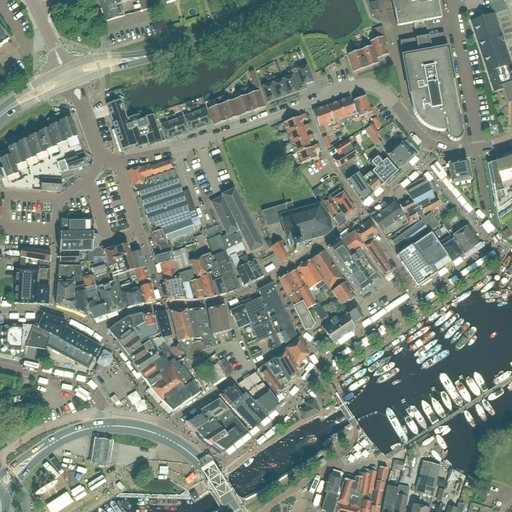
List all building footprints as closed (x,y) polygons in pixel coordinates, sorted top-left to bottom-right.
[(119,0),(98,0),(105,23),(124,17),(119,0)] [(137,0),(141,12),(149,10),(145,0),(137,0)] [(391,0),(393,11),(394,11),(397,27),(440,19),(437,0),(391,0)] [(492,4),(495,14),(497,14),(507,10),(504,1),(494,4),(492,4)] [(9,12),(12,18),(20,14),(17,8),(9,12)] [(507,10),(495,14),(497,20),(509,16),(507,10)] [(511,67),(509,69),(508,66),(511,65),(501,33),(495,15),(472,22),(478,41),(495,92),(504,89),(506,94),(511,92),(511,67)] [(509,16),(497,20),(499,25),(511,22),(509,16)] [(511,25),(511,22),(499,25),(501,31),(511,27),(511,25)] [(511,27),(501,31),(503,37),(511,33),(511,27)] [(371,47),(376,60),(388,55),(384,46),(388,44),(382,28),(376,30),(378,36),(377,36),(378,39),(369,42),(371,47)] [(511,33),(503,37),(505,42),(511,40),(511,33)] [(419,122),(420,123),(421,124),(422,125),(423,126),(424,126),(425,127),(426,128),(427,128),(428,129),(429,129),(430,130),(431,130),(432,130),(432,131),(433,131),(434,131),(435,131),(436,131),(436,132),(437,132),(438,132),(439,132),(440,132),(441,132),(442,132),(443,132),(444,132),(446,132),(447,135),(447,136),(447,137),(448,137),(448,138),(448,139),(449,139),(449,140),(450,140),(451,140),(451,141),(452,141),(453,141),(454,141),(454,142),(455,142),(455,141),(456,141),(457,141),(458,141),(459,140),(460,140),(460,139),(461,139),(461,138),(461,137),(462,137),(462,136),(462,135),(462,134),(462,133),(459,114),(458,114),(452,83),(453,83),(446,49),(443,34),(428,37),(415,39),(399,42),(402,57),(409,95),(411,107),(412,107),(412,108),(412,109),(412,110),(412,111),(413,112),(413,113),(414,114),(414,115),(415,116),(415,117),(416,118),(417,119),(417,120),(418,120),(418,121),(419,122)] [(376,60),(371,47),(363,50),(361,44),(357,45),(366,69),(378,65),(376,60)] [(354,73),(366,69),(357,45),(354,46),(356,53),(347,56),(354,73)] [(292,74),(298,92),(307,89),(305,86),(313,83),(307,67),(296,70),(297,72),(292,74)] [(298,93),(298,92),(292,74),(291,70),(287,72),(289,78),(282,80),(288,97),(298,93)] [(255,90),(259,89),(253,72),(249,74),(255,90)] [(288,97),(282,80),(275,82),(274,77),(270,78),(278,100),(288,97)] [(268,104),(278,100),(270,78),(266,79),(268,85),(262,87),(268,104)] [(243,89),(252,113),(264,108),(258,92),(250,95),(247,87),(243,89)] [(232,101),(239,118),(252,113),(243,89),(239,90),(241,98),(232,101)] [(218,98),(227,122),(239,118),(232,101),(224,104),(222,96),(218,98)] [(357,112),(359,117),(367,115),(369,118),(375,116),(373,108),(369,110),(365,97),(351,102),(355,112),(357,112)] [(214,127),(227,122),(218,98),(214,99),(216,106),(207,110),(214,127)] [(338,102),(345,119),(352,116),(354,123),(361,121),(359,117),(357,112),(355,112),(351,102),(350,98),(338,102)] [(107,105),(106,105),(106,106),(114,130),(121,151),(133,147),(134,147),(134,146),(135,148),(135,149),(134,149),(135,149),(135,150),(148,145),(148,147),(149,147),(161,143),(162,143),(152,115),(150,116),(140,119),(138,115),(126,119),(126,117),(120,101),(107,105)] [(336,122),(345,119),(338,102),(327,107),(335,130),(337,135),(339,134),(339,133),(339,132),(338,129),(339,128),(336,122)] [(193,106),(201,129),(211,125),(206,109),(199,112),(197,105),(193,106)] [(201,129),(193,106),(189,108),(191,115),(185,117),(190,133),(201,129)] [(332,131),(335,130),(327,107),(313,112),(318,128),(319,127),(321,135),(326,133),(323,126),(330,124),(332,131)] [(0,181),(1,181),(4,190),(60,193),(61,175),(87,166),(67,114),(65,113),(63,113),(62,113),(59,114),(57,114),(54,115),(52,116),(51,117),(49,118),(47,119),(46,120),(49,129),(38,133),(38,134),(27,138),(28,139),(17,143),(18,145),(7,148),(10,156),(0,159),(0,161),(2,169),(0,169),(0,181)] [(169,115),(177,137),(188,134),(183,118),(176,120),(174,113),(169,115)] [(287,134),(303,128),(303,127),(301,121),(306,119),(305,114),(299,116),(299,118),(283,123),(287,134)] [(167,141),(177,137),(169,115),(165,116),(167,123),(161,125),(167,141)] [(376,119),(371,121),(375,131),(380,129),(376,119)] [(303,128),(287,134),(290,144),(307,138),(307,137),(305,131),(310,129),(309,125),(303,127),(303,128)] [(374,147),(379,143),(373,134),(369,137),(372,142),(368,145),(371,149),(374,147)] [(311,149),(311,147),(308,141),(314,139),(312,135),(307,137),(307,138),(290,144),(294,155),(296,154),(311,149)] [(330,147),(327,137),(322,139),(325,149),(330,147)] [(405,141),(401,145),(407,150),(411,147),(405,141)] [(401,145),(400,143),(386,156),(399,170),(413,157),(407,150),(401,145)] [(311,147),(311,149),(296,154),(300,164),(316,159),(313,151),(319,149),(318,145),(311,147)] [(348,162),(356,157),(362,154),(356,145),(332,159),(337,168),(348,162)] [(360,159),(364,164),(375,156),(371,151),(360,159)] [(511,211),(511,154),(503,157),(496,159),(497,163),(488,165),(498,221),(511,211)] [(382,162),(376,155),(367,162),(374,170),(370,173),(381,185),(397,171),(386,159),(382,162)] [(147,179),(173,169),(171,161),(150,168),(150,166),(141,169),(141,168),(127,173),(131,187),(136,185),(137,190),(149,185),(147,179)] [(467,161),(447,165),(451,185),(471,181),(467,161)] [(142,198),(179,184),(174,171),(173,169),(147,179),(149,185),(137,190),(140,198),(142,198)] [(361,179),(357,173),(346,181),(361,203),(371,194),(361,179)] [(361,179),(371,194),(379,186),(372,177),(369,173),(361,179)] [(424,178),(404,190),(407,196),(408,196),(427,185),(428,185),(424,178)] [(186,207),(193,204),(188,191),(182,193),(179,184),(142,198),(148,214),(146,215),(150,225),(188,211),(186,207)] [(408,196),(410,200),(399,206),(406,219),(405,219),(408,226),(418,221),(417,218),(418,217),(422,215),(423,215),(440,206),(435,198),(434,199),(427,185),(408,196)] [(210,203),(226,235),(232,233),(238,230),(250,253),(262,247),(233,190),(221,196),(222,197),(210,203)] [(342,193),(331,200),(343,218),(354,211),(342,193)] [(325,208),(332,203),(327,197),(321,202),(325,208)] [(306,242),(310,241),(310,243),(312,242),(311,240),(315,239),(317,241),(317,240),(316,239),(324,237),(331,231),(329,220),(319,204),(318,204),(318,205),(314,206),(313,205),(312,206),(312,207),(307,208),(307,207),(306,207),(305,209),(302,210),(302,208),(301,208),(301,210),(297,211),(297,210),(296,210),(296,211),(292,213),(291,211),(290,212),(291,213),(287,214),(286,212),(293,210),(291,203),(284,205),(284,206),(262,212),(266,226),(281,222),(283,231),(282,231),(282,233),(284,232),(288,246),(287,247),(288,248),(288,247),(292,245),(294,251),(302,249),(300,243),(304,242),(305,244),(306,244),(306,242)] [(332,203),(325,208),(337,226),(344,220),(332,203)] [(189,221),(197,218),(193,204),(186,207),(188,211),(150,225),(153,234),(189,221)] [(382,212),(382,213),(391,225),(404,217),(395,204),(391,206),(382,212)] [(391,225),(382,213),(372,220),(380,232),(391,225)] [(399,251),(403,248),(404,250),(409,247),(408,245),(439,226),(430,214),(424,218),(422,215),(418,217),(421,220),(393,241),(399,251)] [(96,249),(98,247),(98,237),(95,236),(95,230),(93,230),(92,220),(60,221),(61,234),(60,234),(59,252),(88,252),(92,252),(91,249),(96,249)] [(157,246),(169,241),(193,232),(189,221),(153,234),(157,246)] [(368,221),(354,232),(362,244),(368,239),(376,234),(368,221)] [(447,223),(442,226),(447,233),(451,231),(452,230),(447,223)] [(447,233),(449,236),(462,255),(462,256),(480,244),(468,226),(454,236),(451,231),(447,233)] [(227,257),(219,238),(215,227),(203,232),(207,242),(206,242),(212,257),(217,269),(217,271),(221,280),(227,294),(236,290),(227,270),(231,269),(227,257)] [(506,239),(511,236),(507,230),(502,233),(506,239)] [(431,235),(434,240),(441,236),(438,231),(431,235)] [(351,257),(359,250),(364,247),(363,246),(362,244),(354,232),(341,241),(340,242),(351,257)] [(232,233),(226,235),(219,238),(227,257),(229,256),(230,258),(233,263),(232,265),(234,268),(240,264),(236,257),(235,254),(244,250),(241,243),(236,234),(233,236),(232,233)] [(435,273),(449,263),(440,248),(430,234),(412,246),(427,267),(429,265),(435,273)] [(442,247),(440,248),(449,263),(450,263),(462,255),(449,236),(439,243),(442,247)] [(369,239),(362,244),(369,255),(369,256),(383,277),(392,271),(369,239)] [(362,254),(359,250),(351,257),(340,242),(339,240),(327,248),(362,298),(374,290),(372,287),(369,282),(377,276),(370,265),(364,257),(362,254)] [(160,256),(171,254),(173,253),(169,241),(157,246),(160,256)] [(280,242),(270,247),(279,263),(289,257),(280,242)] [(129,255),(127,245),(103,252),(105,258),(110,273),(111,278),(128,273),(125,263),(131,261),(129,255)] [(400,254),(396,257),(402,265),(403,267),(405,270),(417,287),(436,273),(435,273),(429,265),(427,267),(412,246),(411,245),(409,247),(404,250),(400,254)] [(92,252),(93,263),(94,265),(91,266),(92,269),(91,269),(93,275),(90,277),(89,276),(82,278),(83,291),(87,304),(91,315),(93,321),(94,321),(106,316),(102,306),(100,307),(91,279),(105,274),(106,274),(100,258),(105,258),(103,252),(102,248),(98,247),(96,249),(91,249),(92,252)] [(180,287),(183,301),(193,301),(188,283),(194,281),(191,271),(184,249),(179,251),(173,253),(171,254),(173,262),(176,269),(162,273),(164,282),(178,278),(180,287)] [(20,250),(20,258),(49,263),(49,253),(20,250)] [(125,263),(128,273),(134,271),(145,268),(140,252),(129,255),(131,261),(125,263)] [(322,252),(309,261),(322,281),(325,285),(328,289),(342,279),(322,252)] [(59,253),(59,263),(72,263),(72,260),(78,260),(78,253),(59,253)] [(157,266),(159,265),(173,262),(171,254),(160,256),(155,257),(157,266)] [(208,272),(208,273),(211,273),(214,283),(213,284),(217,297),(226,294),(220,280),(221,280),(217,271),(217,269),(212,257),(210,258),(209,255),(199,258),(205,272),(208,272)] [(255,280),(262,277),(263,276),(255,262),(254,259),(249,262),(245,255),(239,258),(238,256),(236,257),(240,264),(241,266),(247,263),(255,280)] [(188,283),(193,301),(204,301),(215,298),(207,274),(208,273),(208,272),(205,272),(199,258),(190,262),(196,278),(197,277),(199,281),(194,281),(188,283)] [(307,291),(313,287),(322,281),(309,261),(296,270),(307,291)] [(37,288),(36,305),(48,306),(49,270),(47,270),(47,263),(38,262),(38,273),(37,288)] [(159,265),(162,273),(176,269),(173,262),(159,265)] [(240,264),(234,268),(243,286),(255,280),(247,263),(241,266),(240,264)] [(82,278),(81,275),(80,264),(73,264),(73,268),(75,310),(86,315),(86,313),(91,315),(87,304),(83,291),(82,278)] [(75,310),(73,268),(58,267),(57,287),(55,303),(57,304),(59,302),(62,303),(61,305),(75,310)] [(134,271),(137,279),(139,288),(149,286),(147,277),(145,268),(134,271)] [(36,305),(37,288),(38,273),(16,271),(15,284),(22,284),(21,286),(24,286),(23,304),(36,305)] [(306,310),(314,305),(316,307),(313,309),(315,312),(314,312),(320,321),(326,317),(317,303),(314,305),(313,303),(295,271),(288,274),(306,310)] [(102,306),(106,316),(121,310),(112,283),(110,284),(107,274),(95,279),(98,287),(97,288),(102,306)] [(125,274),(117,276),(118,283),(126,281),(125,274)] [(293,307),(301,302),(287,274),(278,279),(286,297),(288,296),(293,307)] [(136,289),(130,291),(135,307),(144,305),(141,296),(140,296),(135,277),(130,278),(132,285),(133,284),(133,287),(135,287),(136,289)] [(166,290),(180,287),(178,278),(164,282),(166,290)] [(325,285),(322,281),(313,287),(316,291),(321,287),(325,291),(328,289),(325,285)] [(349,302),(353,299),(353,296),(344,283),(331,293),(339,305),(347,300),(349,302)] [(262,302),(276,295),(271,284),(257,291),(262,302)] [(126,309),(135,307),(130,291),(129,285),(124,286),(120,287),(121,293),(126,309)] [(23,304),(24,286),(21,286),(15,286),(14,304),(23,304)] [(149,286),(139,288),(141,296),(144,305),(154,303),(149,286)] [(180,287),(166,290),(169,302),(183,301),(180,287)] [(276,295),(262,302),(265,310),(269,319),(284,312),(276,295)] [(241,307),(249,325),(257,343),(271,337),(276,349),(281,347),(259,299),(241,307)] [(298,318),(307,314),(301,302),(293,307),(298,318)] [(228,332),(224,306),(207,311),(212,337),(228,332)] [(242,328),(249,325),(241,307),(229,312),(237,331),(237,330),(239,334),(240,334),(244,332),(242,328)] [(352,325),(363,319),(355,307),(344,314),(352,325)] [(201,339),(202,344),(204,350),(213,349),(212,345),(210,338),(205,310),(186,312),(192,340),(201,339)] [(193,369),(201,363),(196,355),(204,350),(202,344),(201,339),(192,340),(186,312),(171,313),(177,342),(178,345),(193,369)] [(288,321),(284,312),(269,319),(273,330),(277,328),(276,328),(288,321)] [(174,343),(170,336),(166,313),(155,314),(162,341),(164,340),(168,349),(168,350),(176,346),(174,343)] [(342,313),(320,328),(331,344),(354,329),(342,313)] [(145,328),(154,325),(151,314),(141,316),(145,328)] [(307,314),(298,318),(304,331),(313,325),(307,314)] [(91,357),(94,359),(100,348),(64,329),(64,322),(43,317),(38,315),(33,326),(25,348),(44,351),(47,344),(50,335),(82,352),(80,355),(87,359),(89,356),(91,357)] [(132,327),(116,340),(128,357),(141,348),(138,344),(149,338),(157,335),(154,325),(145,328),(141,316),(141,315),(128,318),(132,327)] [(132,327),(128,318),(128,317),(114,326),(108,332),(115,340),(116,340),(132,327)] [(288,321),(276,328),(277,328),(284,344),(295,336),(288,321)] [(24,352),(25,348),(33,326),(9,325),(3,331),(2,346),(4,347),(1,349),(4,352),(7,350),(8,352),(21,352),(21,351),(24,352)] [(47,344),(44,351),(46,351),(47,348),(88,370),(94,359),(91,357),(89,356),(87,359),(80,355),(82,352),(50,335),(47,344)] [(151,341),(158,338),(157,335),(149,338),(138,344),(141,348),(128,357),(134,364),(156,350),(151,341)] [(151,341),(156,350),(162,346),(157,339),(158,339),(158,338),(151,341)] [(299,340),(285,350),(286,350),(284,352),(295,371),(298,369),(299,371),(309,364),(306,358),(309,356),(299,340)] [(144,380),(164,366),(174,360),(163,345),(162,346),(156,350),(161,358),(138,373),(144,380)] [(174,360),(176,364),(184,359),(189,371),(191,370),(193,369),(178,345),(176,346),(168,350),(174,360)] [(111,355),(103,350),(97,363),(104,368),(108,367),(112,360),(111,355)] [(156,350),(134,364),(132,365),(138,373),(161,358),(156,350)] [(264,365),(282,391),(289,387),(287,383),(298,377),(295,371),(284,352),(264,365)] [(193,369),(206,389),(226,375),(213,355),(201,363),(193,369)] [(189,371),(184,359),(176,364),(174,360),(164,366),(144,380),(149,388),(161,402),(172,411),(182,405),(183,404),(198,393),(186,374),(189,371)] [(256,370),(275,396),(282,391),(264,365),(256,370)] [(237,385),(245,394),(262,383),(254,373),(237,385)] [(279,407),(262,383),(245,394),(266,417),(279,407)] [(245,394),(244,394),(241,397),(233,388),(232,387),(219,396),(250,430),(266,417),(245,394)] [(307,408),(299,412),(303,420),(319,413),(313,400),(305,404),(307,408)] [(214,420),(195,432),(201,439),(223,454),(248,432),(225,407),(218,401),(207,407),(218,420),(215,422),(214,420)] [(194,432),(195,432),(214,420),(215,422),(218,420),(207,407),(200,412),(201,413),(185,423),(194,432)] [(113,441),(94,438),(93,446),(91,457),(90,465),(109,467),(110,460),(112,448),(113,441)] [(370,462),(369,454),(361,455),(361,463),(370,462)] [(393,460),(391,469),(401,471),(403,462),(393,460)] [(420,495),(431,498),(438,467),(422,462),(413,494),(420,495)] [(376,482),(384,483),(387,470),(379,469),(376,482)] [(368,495),(370,495),(371,495),(373,485),(375,473),(371,472),(370,472),(369,472),(368,474),(368,476),(363,475),(361,474),(361,478),(355,477),(353,483),(344,480),(336,504),(345,506),(346,506),(347,503),(350,495),(358,498),(359,495),(365,496),(365,494),(368,495)] [(326,495),(335,497),(340,484),(338,483),(339,480),(329,476),(323,494),(326,495)] [(439,479),(436,489),(443,491),(446,481),(439,479)] [(371,507),(379,508),(384,483),(376,482),(375,482),(375,486),(372,503),(371,507)] [(392,511),(403,511),(409,488),(398,487),(397,490),(394,503),(392,511)] [(384,500),(394,503),(397,490),(387,488),(384,500)] [(448,500),(452,501),(454,493),(444,490),(440,504),(446,506),(448,500)] [(193,494),(192,495),(189,496),(193,502),(199,499),(195,493),(193,494)] [(335,497),(326,495),(321,511),(322,511),(332,511),(337,498),(335,497)] [(431,498),(420,495),(417,507),(411,506),(409,511),(428,511),(432,498),(431,498)] [(392,511),(394,503),(384,500),(381,511),(392,511)] [(369,511),(371,507),(372,503),(361,501),(360,507),(358,511),(369,511)]
